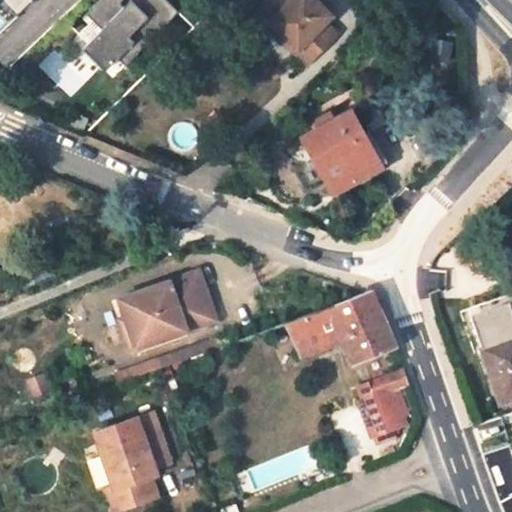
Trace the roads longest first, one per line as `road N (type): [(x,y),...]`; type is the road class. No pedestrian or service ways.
road 1 (residential): [(392,268),(293,247),(0,123)]
road 2 (tertiary): [(471,511),(392,268)]
road 3 (tertiary): [(392,268),(511,122)]
